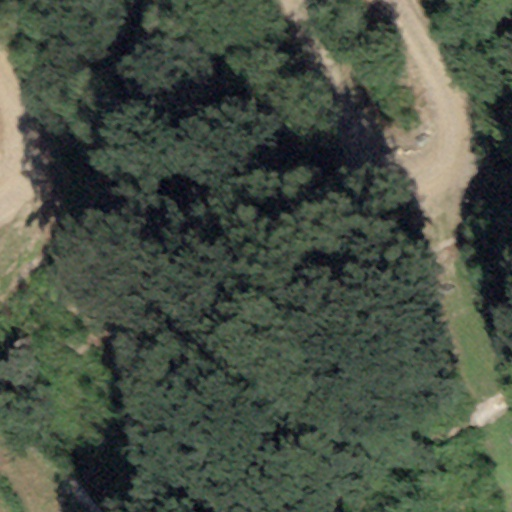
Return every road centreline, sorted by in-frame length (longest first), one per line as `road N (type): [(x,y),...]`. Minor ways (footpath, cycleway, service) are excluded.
road 1 (track): [(291,0),(361,161),(394,179),(430,164),(444,120),(390,0)]
road 2 (track): [(511,416),(477,371),(412,177)]
road 3 (track): [(0,214),(19,180),(18,137),(0,75)]
